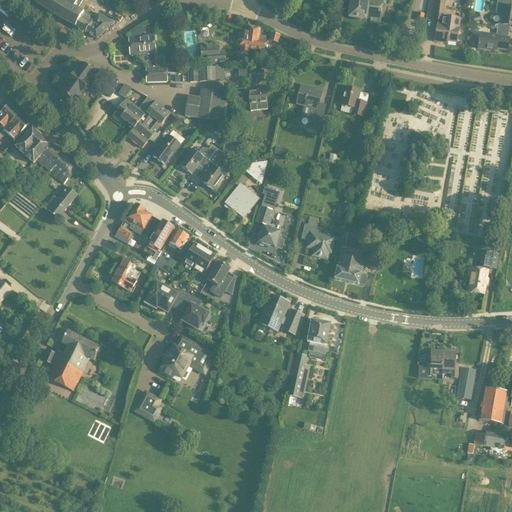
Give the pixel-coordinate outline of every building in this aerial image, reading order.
[(85,13),(83,13),(77,9),(83,0),(40,0),(37,4),(58,18),(75,27),(76,28),(85,13)] [(351,0),(349,18),(365,20),(366,17),(371,18),(371,21),(380,22),(383,0),(351,0)] [(444,0),(436,0),(434,20),(442,21),(444,0)] [(498,24),(497,30),(508,32),(509,26),(511,26),(511,1),(500,0),(498,2),(496,13),(498,16),(502,17),(501,25),(498,24)] [(76,28),(85,33),(94,19),(93,18),(85,13),(76,28)] [(94,19),(85,33),(96,39),(113,24),(99,14),(95,19),(94,19)] [(442,27),(438,26),(435,41),(447,43),(448,41),(456,42),(459,19),(443,17),(442,27)] [(247,28),(247,30),(243,30),(241,42),(240,41),(238,42),(237,46),(239,47),(241,47),(240,55),(248,56),(249,49),(265,52),(266,42),(264,42),(265,38),(259,37),(260,30),(247,28)] [(508,32),(497,30),(496,37),(480,34),(478,49),(495,52),(496,49),(507,50),(509,38),(507,38),(508,32)] [(280,36),(271,33),(269,41),(278,44),(280,36)] [(155,54),(154,36),(129,38),(130,56),(139,55),(140,58),(148,66),(148,68),(146,69),(146,83),(167,83),(167,74),(177,74),(176,66),(166,66),(166,68),(156,68),(155,54)] [(201,61),(207,60),(207,64),(207,66),(226,65),(226,64),(225,52),(219,52),(219,46),(200,47),(201,61)] [(96,75),(82,64),(81,64),(75,73),(60,94),(75,105),(96,76),(96,75)] [(199,83),(216,82),(224,82),(224,67),(198,68),(198,70),(188,71),(188,83),(199,83)] [(264,71),(250,71),(250,79),(264,79),(264,71)] [(238,72),(239,80),(247,80),(247,72),(238,72)] [(125,85),(118,95),(124,99),(131,89),(125,85)] [(304,106),(302,117),(322,122),(325,105),(319,104),(322,93),(309,90),(310,88),(301,86),(296,105),(304,106)] [(358,102),(360,91),(345,88),(340,106),(353,109),(352,114),(363,117),(366,104),(358,102)] [(229,114),(228,114),(227,101),(223,102),(224,94),(201,91),(200,99),(188,97),(185,117),(198,119),(227,124),(229,114)] [(267,110),(267,104),(266,91),(249,92),(251,112),(267,110)] [(121,118),(134,128),(126,137),(134,143),(142,149),(149,140),(155,133),(162,125),(171,114),(167,111),(167,112),(163,109),(164,108),(156,102),(145,115),(126,100),(112,117),(118,122),(121,118)] [(0,134),(18,115),(8,105),(0,114),(0,134)] [(18,115),(3,131),(14,141),(20,135),(29,125),(18,115)] [(34,164),(37,161),(51,145),(32,128),(15,147),(34,164)] [(152,148),(157,151),(153,157),(164,166),(181,145),(169,136),(172,132),(166,128),(152,148)] [(408,145),(416,146),(419,134),(410,133),(408,145)] [(51,146),(51,145),(37,161),(43,167),(44,166),(64,185),(67,180),(68,180),(76,167),(51,146)] [(209,162),(217,151),(212,147),(209,151),(203,150),(199,154),(192,149),(179,166),(191,175),(198,166),(203,169),(209,162)] [(209,162),(214,165),(201,183),(212,192),(226,174),(220,170),(229,159),(217,151),(209,162)] [(267,163),(252,165),(245,173),(261,186),(267,163)] [(260,200),(240,184),(224,204),(244,220),(260,200)] [(54,197),(44,209),(58,220),(77,195),(67,187),(62,195),(62,194),(58,200),(54,197)] [(144,212),(145,211),(135,205),(125,222),(132,227),(130,230),(140,236),(152,216),(144,212)] [(274,211),(260,207),(258,214),(255,223),(264,225),(258,243),(260,244),(260,245),(263,246),(264,245),(274,249),(275,248),(281,250),(284,241),(278,239),(280,232),(274,230),(275,227),(270,225),(274,211)] [(314,250),(312,256),(327,260),(328,253),(331,253),(334,239),(320,235),(321,229),(317,228),(319,220),(309,218),(307,225),(304,225),(301,239),(308,241),(307,248),(314,250)] [(146,262),(153,266),(156,260),(161,253),(159,251),(160,251),(174,229),(162,221),(148,244),(158,250),(153,258),(149,256),(146,262)] [(120,227),(114,238),(127,245),(130,241),(128,240),(132,234),(120,227)] [(181,251),(189,238),(177,230),(169,243),(181,251)] [(365,239),(348,235),(344,250),(342,250),(335,280),(359,285),(365,287),(367,276),(361,275),(361,274),(365,255),(361,254),(365,239)] [(186,246),(178,258),(184,262),(183,263),(194,269),(206,249),(199,245),(198,247),(194,244),(191,249),(186,246)] [(194,269),(209,279),(217,265),(212,262),(215,257),(211,255),(212,253),(206,249),(194,269)] [(480,268),(480,270),(469,269),(468,278),(471,278),(468,293),(484,296),(488,272),(486,272),(487,269),(496,271),(498,255),(481,252),(479,268),(480,268)] [(167,266),(156,260),(153,266),(165,273),(168,268),(172,270),(176,263),(171,260),(167,266)] [(135,270),(136,268),(135,268),(136,266),(133,265),(132,266),(124,261),(112,283),(130,293),(136,282),(140,274),(135,270)] [(217,265),(209,279),(208,281),(214,285),(210,292),(221,298),(232,279),(226,276),(230,270),(227,268),(228,266),(223,263),(221,265),(219,263),(217,265)] [(160,279),(154,276),(147,289),(152,292),(145,304),(156,310),(157,309),(167,289),(158,284),(160,279)] [(0,281),(0,304),(11,291),(0,281)] [(163,313),(164,311),(168,313),(173,303),(179,306),(186,294),(179,290),(177,294),(167,289),(157,309),(163,313)] [(198,308),(203,300),(193,294),(192,297),(186,294),(179,306),(185,310),(183,313),(186,315),(182,321),(191,326),(190,328),(196,331),(196,329),(198,330),(201,323),(204,325),(210,315),(198,308)] [(289,303),(271,295),(259,324),(277,332),(289,303)] [(305,316),(290,309),(281,330),(296,337),(305,316)] [(311,321),(309,332),(328,336),(330,325),(311,321)] [(57,352),(58,352),(86,365),(89,359),(94,361),(100,349),(68,332),(61,345),(57,352)] [(328,336),(309,332),(307,343),(309,343),(309,346),(306,346),(305,351),(308,352),(308,353),(326,356),(326,355),(328,353),(329,349),(327,347),(326,346),(328,336)] [(205,374),(215,355),(190,341),(184,352),(174,346),(170,354),(168,353),(164,359),(166,360),(160,371),(173,379),(175,375),(182,379),(189,366),(205,374)] [(86,365),(58,352),(47,378),(73,392),(83,372),(86,365)] [(433,370),(442,370),(443,353),(431,352),(430,357),(428,357),(427,368),(418,367),(418,379),(427,380),(427,377),(433,377),(433,370)] [(443,353),(442,370),(450,371),(450,378),(457,379),(458,368),(455,368),(456,354),(443,353)] [(307,357),(297,355),(288,396),(303,400),(310,367),(305,365),(307,357)] [(476,372),(461,369),(459,379),(456,398),(471,401),(476,372)] [(503,426),(506,412),(507,403),(509,393),(483,389),(478,421),(503,426)] [(155,424),(162,412),(157,409),(161,402),(146,394),(135,414),(155,424)] [(511,439),(506,438),(506,437),(486,434),(485,435),(476,433),(472,455),(511,461),(511,439)]
